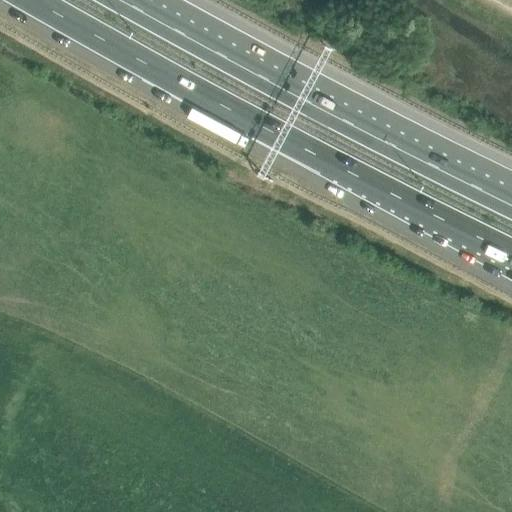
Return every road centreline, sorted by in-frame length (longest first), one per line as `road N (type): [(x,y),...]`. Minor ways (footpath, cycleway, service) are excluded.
road 1 (motorway): [(34,0),(179,85),(511,250)]
road 2 (motorway): [(511,204),(120,0)]
